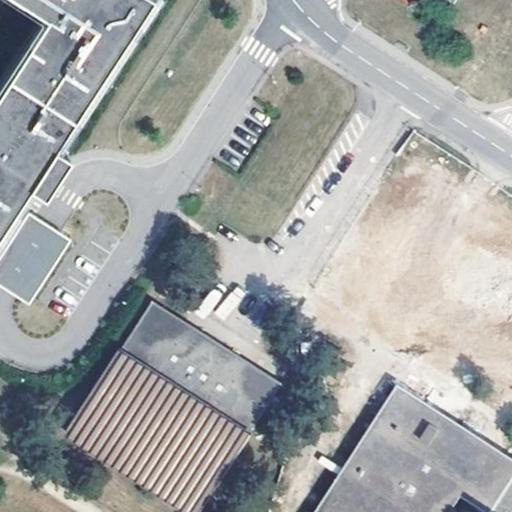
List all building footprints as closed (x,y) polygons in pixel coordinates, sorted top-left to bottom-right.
[(0,0),(0,247),(5,250),(0,257),(0,290),(18,301),(22,304),(27,296),(63,241),(38,225),(26,217),(18,229),(0,218),(21,184),(36,194),(61,154),(47,145),(140,0),(0,0)] [(451,11),(458,0),(436,0),(451,11)] [(384,199),(331,286),(429,344),(448,311),(495,339),(511,311),(511,251),(466,225),(456,242),(384,199)] [(81,409),(68,427),(190,511),(201,511),(255,435),(247,429),(278,384),(235,354),(160,302),(126,351),(122,349),(81,409)] [(511,511),(511,455),(391,385),(316,511),(511,511)]
